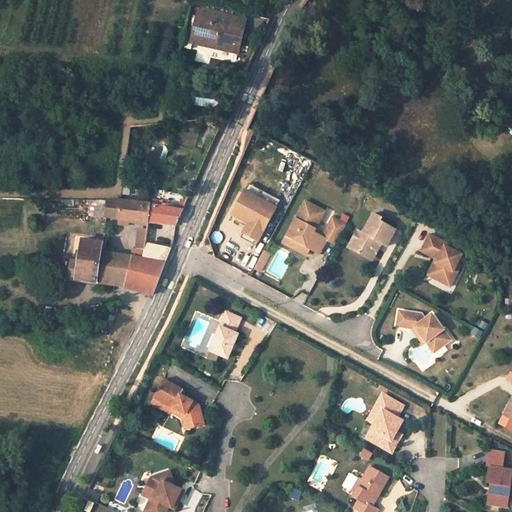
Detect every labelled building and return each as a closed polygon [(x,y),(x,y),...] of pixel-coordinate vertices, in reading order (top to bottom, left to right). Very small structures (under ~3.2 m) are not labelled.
[(214,11),(195,7),(187,40),(191,41),(196,22),(210,25),(214,11)] [(196,22),(191,41),(237,52),(239,42),(234,41),(237,31),(230,29),(232,16),(214,11),(210,25),(196,22)] [(245,19),(232,16),(230,29),(237,31),(234,41),(239,42),(245,19)] [(280,199),(248,183),(245,190),(276,207),(280,199)] [(276,207),(245,190),(230,217),(246,226),(240,236),(255,245),(276,207)] [(91,199),(89,215),(105,217),(101,242),(81,239),(78,263),(84,264),(81,280),(96,283),(96,280),(122,286),(130,255),(114,253),(118,218),(139,221),(147,222),(149,205),(119,200),(119,201),(108,201),(100,199),(91,199)] [(183,207),(160,203),(160,200),(153,199),(152,205),(149,205),(147,222),(174,225),(183,207)] [(324,211),(305,201),(286,236),(309,248),(319,253),(326,240),(334,244),(345,224),(332,217),(321,237),(312,232),(324,211)] [(380,217),(372,213),(362,232),(357,229),(347,247),(359,253),(362,249),(374,255),(378,248),(377,245),(379,242),(386,245),(395,229),(379,220),(380,217)] [(135,248),(143,250),(145,242),(146,235),(146,228),(147,222),(139,221),(135,248)] [(450,245),(429,234),(420,250),(435,258),(437,259),(435,262),(438,263),(431,276),(449,286),(454,277),(452,271),(456,264),(461,254),(449,248),(450,245)] [(309,248),(286,236),(282,242),(305,255),(309,248)] [(170,247),(145,242),(143,250),(141,258),(164,263),(170,247)] [(143,250),(135,248),(132,248),(130,255),(122,286),(152,294),(164,263),(141,258),(143,250)] [(268,254),(263,251),(255,267),(260,270),(268,254)] [(437,259),(435,258),(427,274),(431,276),(438,263),(435,262),(437,259)] [(75,279),(81,280),(84,264),(78,263),(75,279)] [(241,316),(227,310),(210,348),(227,356),(238,332),(235,330),(241,316)] [(444,331),(431,313),(423,319),(420,314),(398,310),(396,326),(411,328),(416,335),(419,333),(425,341),(433,351),(445,342),(440,334),(444,331)] [(445,342),(450,339),(444,331),(440,334),(445,342)] [(419,333),(416,335),(422,343),(425,341),(419,333)] [(83,336),(79,361),(102,364),(106,339),(83,336)] [(511,419),(511,373),(509,380),(511,381),(511,397),(503,415),(511,419)] [(169,411),(170,409),(172,404),(185,412),(189,425),(203,421),(198,402),(179,392),(182,387),(164,377),(150,400),(169,411)] [(395,419),(401,407),(380,395),(374,407),(380,411),(373,425),(365,439),(391,453),(396,444),(390,441),(394,433),(400,422),(395,419)] [(185,412),(172,404),(170,409),(181,415),(184,426),(189,425),(185,412)] [(380,411),(374,407),(366,421),(373,425),(380,411)] [(400,436),(394,433),(390,441),(396,444),(400,436)] [(388,476),(369,466),(362,479),(354,492),(353,495),(358,498),(354,507),(362,511),(375,511),(378,509),(371,505),(388,476)] [(508,485),(511,470),(488,466),(485,482),(492,483),(490,491),(488,490),(486,504),(505,507),(507,494),(509,494),(511,485),(508,485)] [(179,488),(171,484),(172,482),(168,470),(150,476),(154,488),(156,489),(152,497),(150,496),(143,510),(146,511),(162,511),(167,504),(173,507),(177,499),(174,498),(179,488)] [(362,479),(359,477),(352,490),(354,492),(362,479)]
